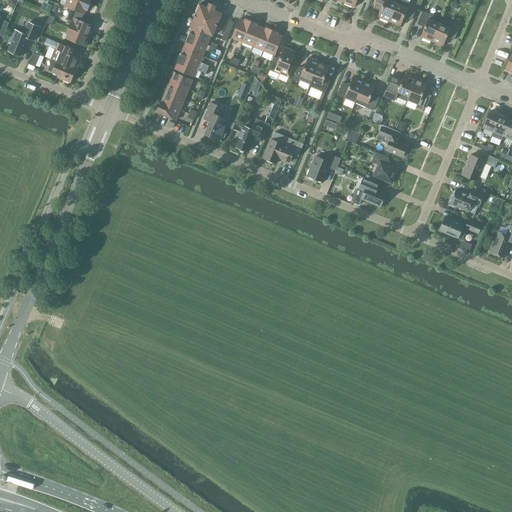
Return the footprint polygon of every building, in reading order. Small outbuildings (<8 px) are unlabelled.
[(86,10),(88,11),(90,5),(79,0),(67,0),(65,6),(84,14),(86,10)] [(376,0),(375,4),(373,8),(381,11),(379,17),(389,22),(397,3),(392,1),(392,0),(376,0)] [(404,17),(412,20),(417,7),(409,4),(400,0),(398,0),(397,3),(389,22),(400,26),(404,17)] [(192,27),(212,35),(213,36),(222,14),(211,9),(213,5),(215,5),(216,3),(210,1),(209,3),(211,4),(209,8),(200,4),(191,27),(192,27)] [(56,4),(52,11),(57,13),(61,6),(56,4)] [(69,28),(90,36),(94,26),(82,21),(85,15),(71,9),(67,20),(71,22),(69,28)] [(423,11),(418,24),(425,27),(421,37),(432,41),(440,23),(441,19),(442,18),(431,14),(431,15),(423,11)] [(0,14),(0,32),(4,35),(9,23),(1,19),(2,16),(0,14)] [(232,38),(243,42),(252,21),(246,19),(245,20),(240,18),(232,38)] [(440,23),(432,41),(443,46),(447,37),(455,40),(460,27),(441,19),(440,23)] [(258,24),(252,21),(243,42),(253,47),(262,27),(257,25),(258,24)] [(9,44),(11,45),(9,51),(21,56),(28,41),(34,43),(40,27),(29,22),(24,34),(15,30),(9,44)] [(192,27),(188,37),(208,45),(212,35),(192,27)] [(253,47),(264,51),(273,30),(267,28),(266,29),(262,27),(253,47)] [(86,47),(90,36),(69,28),(66,34),(68,34),(66,38),(86,47)] [(279,33),(273,30),(264,51),(275,56),(283,36),(278,34),(279,33)] [(59,42),(62,35),(52,31),(49,38),(59,42)] [(208,45),(188,37),(184,48),(203,56),(208,45)] [(76,57),(79,51),(58,43),(47,38),(45,43),(57,48),(56,49),(55,49),(51,59),(57,62),(76,70),(81,59),(76,57)] [(274,57),(269,70),(290,79),(295,67),(290,65),(296,52),(285,47),(280,59),(274,57)] [(184,48),(179,58),(199,66),(203,56),(184,48)] [(34,53),(29,64),(35,67),(40,55),(34,53)] [(298,67),(293,80),(299,82),(300,80),(310,84),(319,62),(309,57),(304,69),(298,67)] [(179,58),(175,69),(194,77),(199,66),(179,58)] [(50,61),(50,65),(48,70),(53,72),(52,72),(64,77),(63,80),(71,83),(76,70),(57,62),(51,59),(50,61)] [(255,65),(262,68),(265,62),(258,59),(255,65)] [(319,91),(325,93),(330,80),(325,78),(330,66),(319,62),(310,84),(309,87),(319,91)] [(174,72),(170,82),(189,90),(193,80),(174,72)] [(408,101),(409,97),(417,78),(406,74),(403,79),(393,75),(384,96),(395,101),(397,97),(407,101),(408,101)] [(255,76),(250,90),(258,93),(261,84),(255,76)] [(343,82),(337,95),(345,99),(356,103),(365,81),(354,76),(350,85),(343,82)] [(428,83),(417,78),(409,97),(408,101),(426,108),(431,96),(424,92),(428,83)] [(511,80),(503,78),(501,82),(510,86),(511,81),(511,80)] [(374,111),(380,98),(372,95),(376,85),(365,81),(356,103),(366,107),(374,111)] [(170,82),(165,92),(185,100),(189,90),(170,82)] [(165,92),(161,102),(181,110),(185,100),(165,92)] [(273,120),(282,100),(272,96),(268,104),(271,105),(266,117),(273,120)] [(177,120),(181,110),(161,102),(157,112),(177,120)] [(211,103),(204,119),(211,121),(206,134),(220,140),(229,120),(218,116),(222,107),(211,103)] [(483,128),(493,132),(501,115),(494,112),(494,113),(490,112),(483,128)] [(376,114),(373,121),(381,125),(383,120),(381,116),(376,114)] [(506,117),(501,115),(493,132),(492,135),(502,139),(503,137),(510,120),(506,118),(506,117)] [(234,140),(238,141),(235,146),(249,152),(254,138),(262,141),(269,124),(257,119),(253,130),(244,126),(241,132),(238,131),(234,140)] [(511,120),(510,120),(503,137),(511,140),(511,120)] [(401,122),(397,130),(403,133),(406,127),(404,123),(401,122)] [(386,150),(403,157),(408,145),(395,140),(398,132),(383,125),(377,139),(389,144),(386,150)] [(356,144),(361,133),(353,129),(348,141),(356,144)] [(274,132),(264,158),(277,163),(279,158),(290,162),(293,155),(299,157),(304,144),(274,132)] [(374,176),(392,183),(398,168),(386,163),(388,158),(376,152),(372,162),(379,165),(374,176)] [(495,168),(499,160),(484,153),(482,159),(471,155),(463,175),(477,181),(485,164),(495,168)] [(316,156),(308,176),(323,182),(329,168),(336,171),(341,159),(329,154),(327,161),(316,156)] [(359,189),(365,192),(362,199),(381,207),(383,201),(384,201),(387,194),(375,189),(378,183),(373,181),(366,178),(364,178),(359,189)] [(473,202),(480,205),(485,193),(473,188),(470,195),(457,189),(451,204),(469,212),(473,202)] [(446,217),(440,230),(458,238),(463,240),(466,232),(462,230),(464,224),(446,217)] [(469,220),(466,228),(479,233),(482,225),(469,220)] [(511,242),(511,241),(511,226),(507,235),(499,232),(490,252),(504,258),(511,242)] [(466,234),(463,241),(473,245),(476,238),(466,234)]
